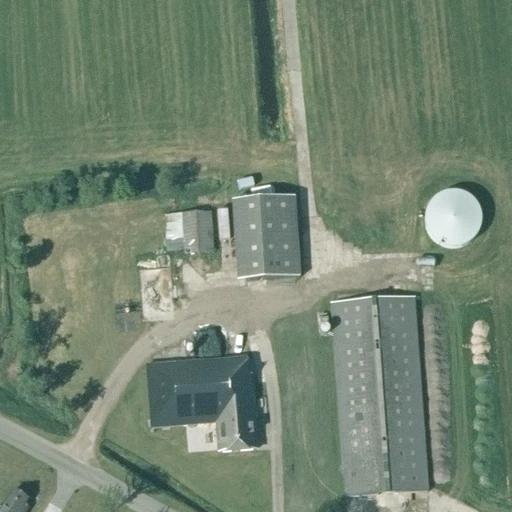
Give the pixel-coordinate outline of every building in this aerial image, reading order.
[(429,238),(435,245),(444,250),(453,252),(462,250),(471,245),(477,238),(481,230),(482,219),(478,209),(472,201),(463,196),(452,194),(442,196),(434,201),(427,209),(424,219),(425,229),(429,238)] [(299,280),(294,199),(231,203),(236,283),(299,280)] [(186,256),(215,253),(211,213),(181,216),(186,256)] [(344,499),(427,494),(414,300),(331,305),(344,499)] [(247,359),(246,359),(194,363),(144,367),(149,430),(215,425),(215,427),(217,427),(219,455),(254,452),(254,443),(255,440),(254,422),(255,422),(251,376),(248,376),(247,359)] [(27,501),(12,492),(0,510),(0,511),(25,511),(28,508),(24,506),(27,501)]
